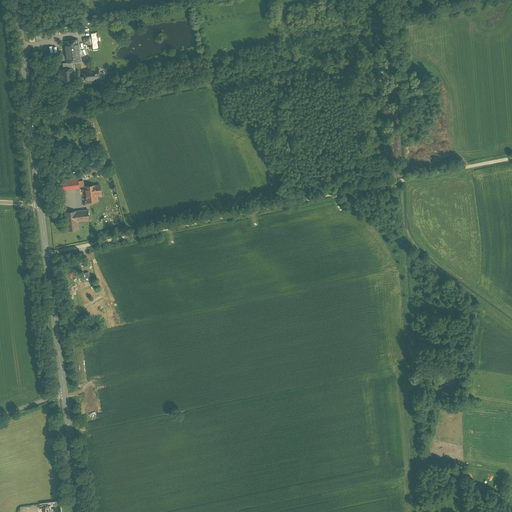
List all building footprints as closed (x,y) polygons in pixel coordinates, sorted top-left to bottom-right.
[(67,64),(64,64),(64,69),(61,70),(63,85),(76,83),(74,68),(73,68),(73,64),(82,63),(79,40),(64,42),(65,50),(67,64)] [(102,80),(106,79),(105,73),(101,74),(101,69),(85,71),(87,83),(102,81),(102,80)] [(79,177),(61,179),(63,192),(80,190),(80,195),(86,194),(86,187),(85,183),(80,184),(79,177)] [(102,186),(86,187),(86,194),(87,204),(99,203),(98,196),(103,196),(102,186)] [(90,211),(66,214),(68,231),(79,230),(78,223),(91,221),(90,211)]
